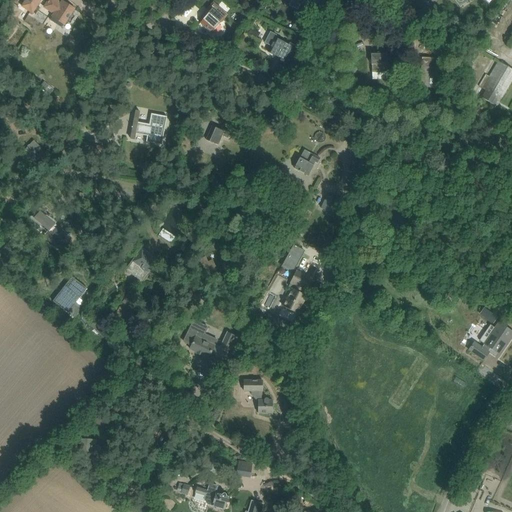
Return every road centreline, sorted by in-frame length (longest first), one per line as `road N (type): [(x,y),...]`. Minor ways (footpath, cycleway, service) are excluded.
road 1 (track): [(327,0),(126,359),(134,373),(281,469)]
road 2 (unclassified): [(449,511),(490,414),(511,383)]
